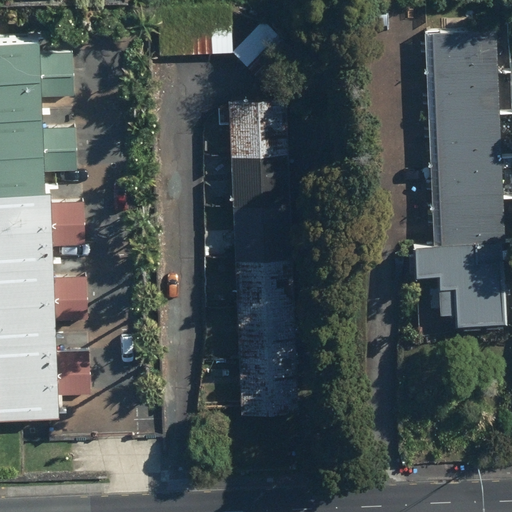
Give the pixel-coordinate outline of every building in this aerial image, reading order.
[(158,6),(158,50),(236,50),(236,6),(158,6)] [(267,19),(236,50),(265,81),(297,50),(267,19)] [(434,239),(420,239),(420,248),(411,248),(412,268),(440,268),(440,283),(432,283),(432,317),(504,317),(497,23),(428,24),(434,239)] [(47,125),(46,93),(81,92),(80,48),(45,49),(45,34),(0,35),(0,185),(49,185),(48,169),(83,168),(82,124),(47,125)] [(292,94),(230,96),(242,408),(305,405),(292,94)] [(93,347),(57,348),(57,317),(88,317),(87,273),(55,273),(55,241),(86,241),(85,198),(53,199),(53,185),(49,185),(0,185),(0,408),(59,407),(58,389),(94,388),(93,347)]
